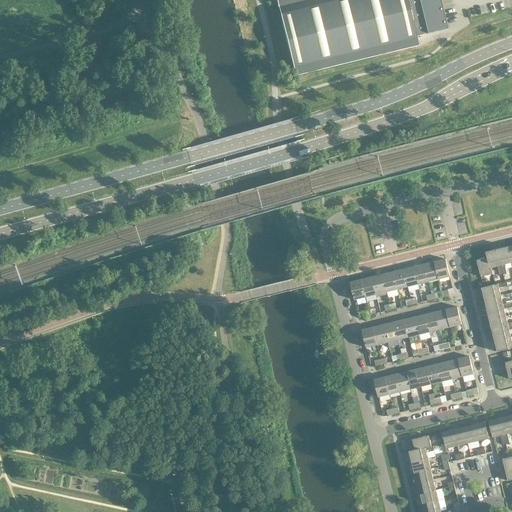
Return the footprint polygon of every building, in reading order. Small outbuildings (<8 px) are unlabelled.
[(276,0),(290,58),(295,76),(418,46),(416,37),(416,36),(447,29),(446,24),(440,0),(276,0)] [(501,246),(496,247),(503,275),(507,274),(504,265),(511,263),(507,247),(501,248),(501,246)] [(503,275),(496,247),(492,248),(492,251),(486,252),(487,258),(490,269),(491,268),(497,267),(500,276),(503,275)] [(490,269),(487,258),(477,260),(481,277),(493,274),(491,268),(490,269)] [(446,259),(435,262),(439,279),(450,277),(446,259)] [(439,279),(435,262),(424,264),(429,282),(439,279)] [(429,282),(424,264),(414,267),(418,285),(429,282)] [(418,285),(414,267),(403,270),(408,287),(418,285)] [(408,287),(403,270),(393,272),(397,290),(408,287)] [(397,290),(393,272),(382,275),(387,292),(397,290)] [(387,292),(382,275),(372,277),(376,295),(387,292)] [(376,295),(372,277),(361,280),(366,297),(376,295)] [(366,297),(361,280),(350,283),(355,300),(366,297)] [(507,282),(495,285),(482,288),(483,291),(481,292),(483,299),(501,295),(499,288),(508,286),(507,282)] [(503,302),(501,295),(483,299),(484,307),(486,306),(487,309),(511,303),(511,302),(511,300),(503,302)] [(511,307),(511,303),(487,309),(488,312),(486,313),(488,320),(506,316),(504,309),(511,307)] [(462,324),(457,307),(446,310),(451,327),(462,324)] [(451,327),(446,310),(436,312),(440,330),(451,327)] [(440,330),(436,312),(425,315),(430,332),(440,330)] [(430,332),(425,315),(415,317),(419,335),(430,332)] [(511,322),(508,323),(506,316),(488,320),(490,328),(491,327),(492,330),(511,325),(511,322)] [(419,335),(415,317),(404,320),(409,337),(419,335)] [(409,337),(404,320),(394,322),(398,340),(409,337)] [(398,340),(394,322),(383,325),(388,342),(398,340)] [(388,342),(383,325),(373,327),(377,345),(388,342)] [(511,329),(511,325),(492,330),(493,334),(491,334),(493,341),(511,337),(509,330),(511,329)] [(377,345),(373,327),(362,330),(366,348),(377,345)] [(511,340),(511,337),(493,341),(495,349),(496,348),(497,352),(511,348),(511,340)] [(474,374),(470,356),(459,359),(463,377),(474,374)] [(463,377),(459,359),(448,362),(452,379),(463,377)] [(452,379),(448,362),(438,364),(442,382),(452,379)] [(442,382),(438,364),(427,367),(431,384),(442,382)] [(431,384),(427,367),(417,369),(421,387),(431,384)] [(421,387),(417,369),(406,372),(410,389),(421,387)] [(410,389),(406,372),(396,375),(400,392),(410,389)] [(400,392),(396,375),(385,377),(389,395),(400,392)] [(389,395),(385,377),(374,380),(379,397),(389,395)] [(504,417),(503,414),(499,415),(506,444),(509,443),(507,434),(511,432),(511,424),(510,416),(504,417)] [(506,444),(499,415),(494,417),(495,419),(488,421),(492,437),(500,436),(502,444),(506,444)] [(479,423),(478,420),(473,422),(478,441),(489,438),(485,422),(479,423)] [(478,441),(473,422),(468,423),(469,426),(463,427),(467,444),(478,441)] [(457,429),(457,426),(452,427),(457,446),(467,444),(463,427),(457,429)] [(457,446),(452,427),(447,428),(448,431),(442,432),(446,449),(457,446)] [(412,440),(415,450),(431,446),(429,436),(412,440)] [(431,446),(415,450),(409,451),(410,455),(408,455),(410,463),(428,458),(427,453),(434,451),(433,446),(432,447),(431,446)] [(511,456),(502,459),(503,463),(502,463),(503,471),(511,468),(511,456)] [(431,469),(428,458),(410,463),(412,470),(414,470),(414,473),(431,469)] [(511,468),(503,471),(505,478),(507,478),(508,481),(511,480),(511,468)] [(433,479),(431,469),(414,473),(415,476),(413,476),(415,484),(433,479)] [(436,490),(433,479),(415,484),(417,491),(419,491),(420,494),(436,490)] [(438,501),(436,490),(420,494),(420,497),(419,498),(420,505),(438,501)] [(438,511),(441,511),(438,501),(420,505),(422,511),(438,511)]
